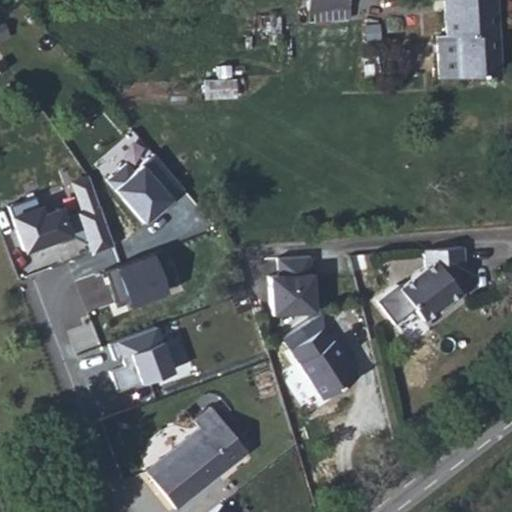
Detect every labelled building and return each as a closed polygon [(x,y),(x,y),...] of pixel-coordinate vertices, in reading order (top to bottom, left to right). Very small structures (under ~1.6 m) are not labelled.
[(346,0),(305,0),(306,11),(347,8),(346,0)] [(494,0),(439,0),(442,35),(435,35),(438,78),(499,74),(494,0)] [(347,8),(306,11),(307,21),(348,18),(347,8)] [(234,98),(234,76),(202,77),(203,99),(234,98)] [(168,199),(182,188),(152,153),(131,170),(124,162),(105,179),(142,222),(159,208),(157,205),(166,197),(168,199)] [(90,253),(113,244),(87,174),(68,181),(79,210),(74,211),(90,253)] [(9,214),(21,250),(69,235),(57,198),(9,214)] [(396,287),(421,319),(445,301),(454,295),(456,298),(462,293),(461,279),(464,279),(461,246),(422,249),(424,266),(396,287)] [(159,250),(103,271),(104,272),(108,271),(118,301),(114,302),(115,304),(171,283),(171,281),(169,282),(158,253),(160,252),(159,250)] [(169,282),(171,281),(160,252),(158,253),(169,282)] [(277,275),(267,275),(269,313),(312,311),(308,255),(275,257),(277,275)] [(108,271),(104,272),(114,302),(118,301),(108,271)] [(454,295),(445,301),(448,304),(456,298),(454,295)] [(154,326),(107,344),(113,359),(120,357),(123,366),(108,371),(116,391),(171,371),(154,326)] [(321,327),(288,349),(320,398),(355,375),(331,339),(330,340),(321,327)] [(148,475),(174,508),(244,451),(209,407),(192,420),(197,427),(201,432),(148,475)] [(148,475),(201,432),(197,427),(143,469),(148,475)] [(225,511),(219,503),(207,511),(225,511)]
